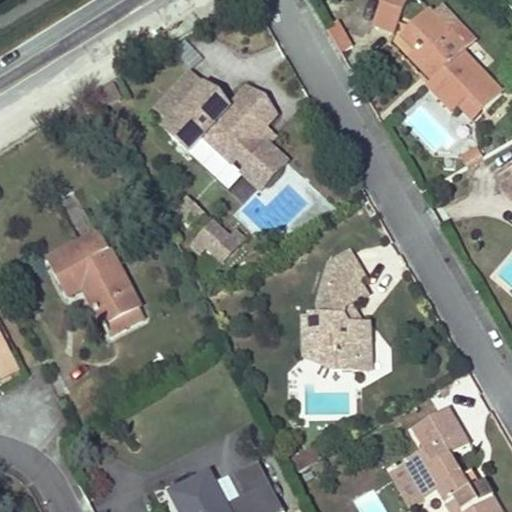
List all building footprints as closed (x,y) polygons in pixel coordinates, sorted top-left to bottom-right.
[(381,0),(371,26),(382,30),(393,34),(406,0),(381,0)] [(424,84),(451,111),(456,106),(467,95),(482,110),(500,92),(461,53),(464,49),(426,11),(407,30),(421,44),(415,51),(408,57),(421,70),(425,66),(434,75),(424,84)] [(339,24),(328,31),(341,54),(353,47),(339,24)] [(421,44),(407,30),(400,36),(415,51),(421,44)] [(212,112),(220,104),(190,76),(156,112),(171,126),(164,134),(189,157),(203,141),(231,166),(236,161),(245,170),(241,175),(260,193),(287,164),(266,145),(273,137),(264,129),(274,117),(268,111),(270,109),(253,94),(251,96),(246,92),(228,111),(221,120),(212,112)] [(119,104),(110,88),(97,96),(106,111),(119,104)] [(456,106),(471,121),(482,110),(467,95),(456,106)] [(221,120),(228,111),(220,104),(212,112),(221,120)] [(461,156),(466,166),(483,156),(477,146),(461,156)] [(192,226),(201,215),(186,201),(176,211),(177,223),(180,226),(192,226)] [(228,240),(212,225),(196,241),(204,248),(221,264),(237,248),(228,240)] [(243,241),(235,234),(228,240),(237,248),(243,241)] [(94,293),(87,296),(109,338),(144,320),(100,235),(47,262),(65,298),(90,286),(94,293)] [(197,255),(204,248),(196,241),(190,248),(197,255)] [(326,264),(324,276),(319,302),(333,295),(324,281),(354,263),(357,262),(349,250),(326,264)] [(372,371),(372,343),(372,325),(349,325),(345,318),(355,312),(350,305),(367,297),(362,289),(357,281),(364,278),(354,263),(324,281),(333,295),(319,302),(321,322),(312,321),(314,340),(321,340),(322,366),(335,371),(360,371),(372,371)] [(314,340),(312,321),(305,321),(306,361),(322,366),(321,340),(314,340)] [(0,357),(8,353),(0,337),(0,357)] [(0,379),(1,381),(18,372),(8,353),(0,357),(0,379)] [(502,511),(486,482),(480,485),(470,491),(462,478),(450,457),(471,446),(450,409),(412,430),(419,443),(428,438),(434,450),(425,455),(406,466),(426,502),(441,493),(451,511),(502,511)] [(428,438),(419,443),(425,455),(434,450),(428,438)] [(313,450),(291,463),(296,474),(319,461),(313,450)] [(241,496),(224,505),(228,511),(284,511),(258,462),(230,476),(241,496)] [(470,491),(480,485),(473,472),(462,478),(470,491)] [(228,511),(224,505),(209,475),(171,494),(180,511),(228,511)]
